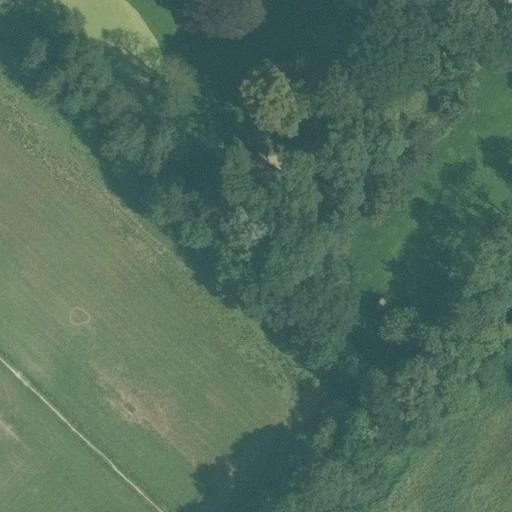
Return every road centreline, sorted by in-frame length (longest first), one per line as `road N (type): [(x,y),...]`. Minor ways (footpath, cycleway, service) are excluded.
road 1 (track): [(0,359),(158,511)]
road 2 (track): [(319,511),(414,400)]
